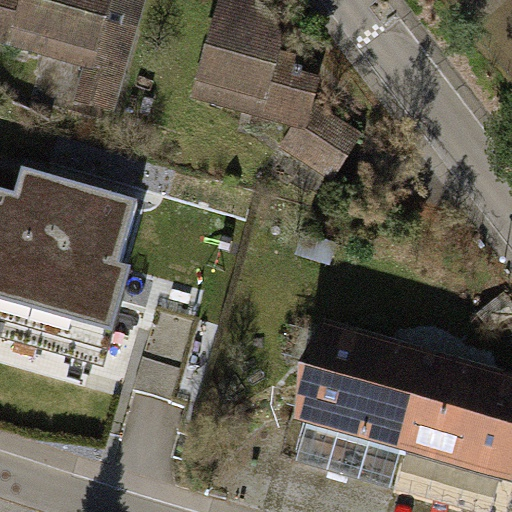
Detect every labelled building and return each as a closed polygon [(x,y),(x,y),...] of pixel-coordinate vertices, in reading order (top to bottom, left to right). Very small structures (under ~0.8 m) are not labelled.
[(0,0),(0,49),(84,73),(74,108),(112,119),(136,34),(145,0),(0,0)] [(224,0),(217,0),(192,92),(200,94),(263,111),(279,51),(288,18),(224,0)] [(263,111),(200,94),(197,105),(292,129),(308,133),(316,103),(326,63),(279,51),(263,111)] [(348,126),(316,103),(308,133),(292,129),(278,148),(332,181),(363,136),(348,126)] [(16,208),(0,202),(0,345),(106,376),(134,283),(122,280),(141,215),(24,181),(16,208)] [(198,321),(159,311),(138,392),(176,402),(198,321)] [(430,357),(329,328),(297,434),(400,464),(430,357)] [(400,464),(511,495),(511,380),(430,357),(400,464)]
